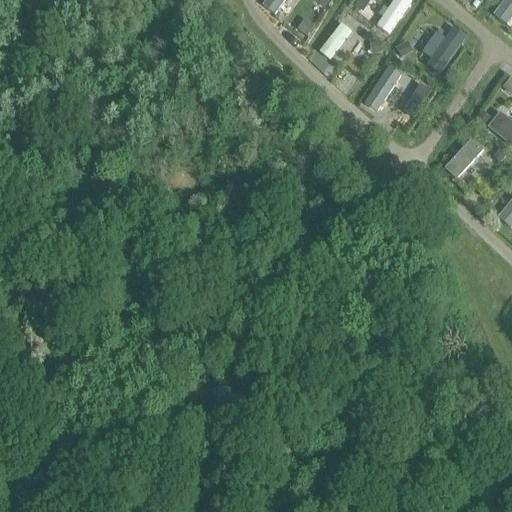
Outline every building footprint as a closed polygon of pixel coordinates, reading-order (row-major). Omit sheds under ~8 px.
[(278,18),(291,0),(272,0),(266,10),(278,18)] [(326,0),(314,0),(313,2),(325,10),(330,3),(326,0)] [(362,0),(359,0),(353,9),(361,15),(369,5),(362,0)] [(391,35),(414,1),(412,0),(394,0),(377,26),(391,35)] [(330,67),(353,32),(341,24),(318,59),(330,67)] [(304,25),(297,34),(307,42),(314,32),(304,25)] [(452,25),(427,58),(440,67),(465,34),(452,25)] [(380,45),(369,47),(372,58),(382,56),(380,45)] [(406,45),(395,51),(400,61),(412,56),(406,45)] [(394,70),(366,106),(379,116),(407,79),(394,70)] [(511,118),(502,110),(488,128),(511,146),(511,118)] [(482,116),(477,121),(484,127),(489,122),(482,116)] [(458,180),(487,150),(475,138),(445,168),(458,180)] [(500,152),(493,159),(500,166),(507,158),(500,152)] [(511,201),(498,217),(511,229),(511,228),(511,201)]
